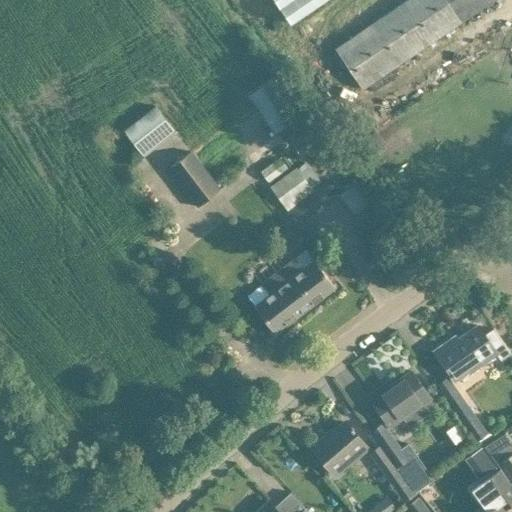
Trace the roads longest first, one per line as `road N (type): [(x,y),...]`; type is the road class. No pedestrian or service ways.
road 1 (residential): [(159,511),(328,345),(482,252)]
road 2 (track): [(0,398),(81,511)]
